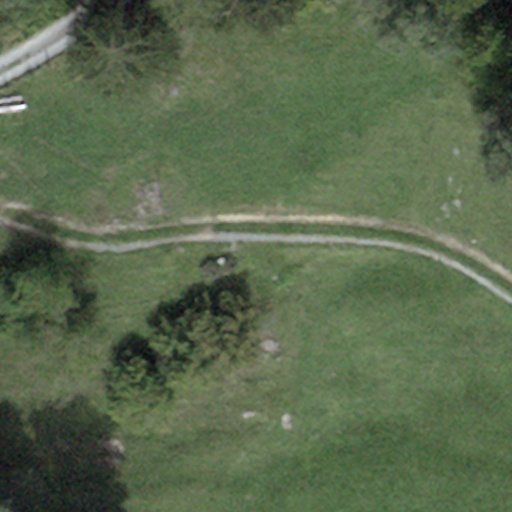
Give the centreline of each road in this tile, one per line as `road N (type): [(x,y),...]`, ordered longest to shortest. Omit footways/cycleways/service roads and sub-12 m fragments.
road 1 (track): [(0,208),(49,231),(126,246),(331,228),(443,249),(511,296)]
road 2 (track): [(0,76),(121,0)]
